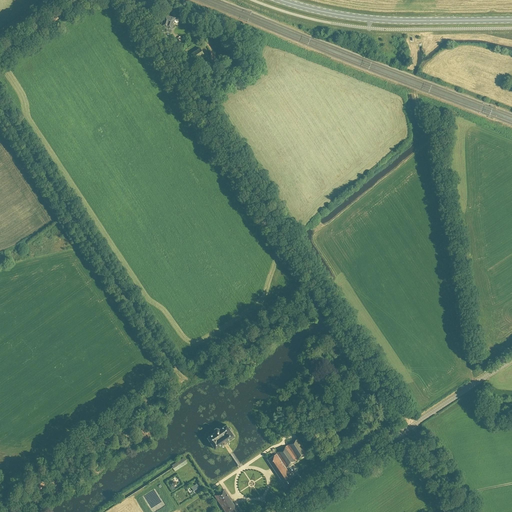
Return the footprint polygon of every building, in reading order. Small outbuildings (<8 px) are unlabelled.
[(178,19),(175,18),(164,14),(160,26),(164,27),(164,28),(166,29),(166,31),(170,32),(171,29),(173,23),(177,24),(178,19)] [(200,47),(190,54),(196,63),(206,57),(200,47)] [(216,427),(214,429),(214,432),(215,432),(207,437),(215,449),(234,436),(226,424),(219,429),(219,428),(216,427)] [(277,473),(286,467),(308,452),(298,437),(276,452),(277,453),(268,459),(277,473)] [(184,459),(183,458),(172,465),(173,467),(172,467),(175,471),(188,463),(185,459),(184,459)] [(286,467),(277,473),(287,487),(293,483),(287,474),(290,472),(286,467)] [(239,511),(224,489),(215,495),(226,511),(239,511)]
